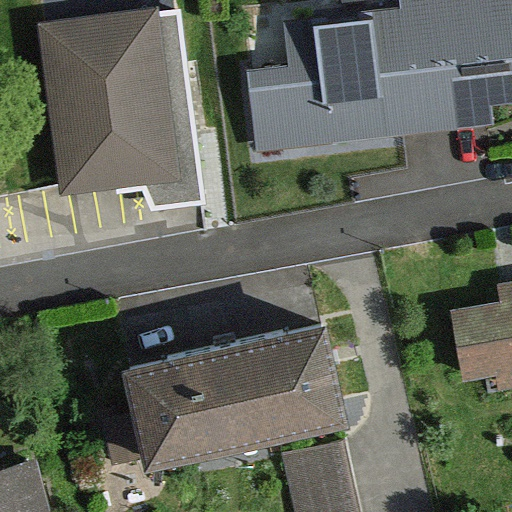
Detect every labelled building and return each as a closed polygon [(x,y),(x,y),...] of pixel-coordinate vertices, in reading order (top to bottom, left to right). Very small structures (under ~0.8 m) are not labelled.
[(251,74),(254,144),(427,137),(427,124),(494,122),(492,77),(511,76),(511,0),(405,0),(406,16),(290,21),(292,73),(251,74)] [(184,11),(46,26),(64,202),(151,193),(153,216),(204,210),(184,11)] [(505,310),(452,319),(468,407),(511,399),(511,282),(501,284),(505,310)] [(332,333),(123,381),(148,490),(357,442),(332,333)] [(54,511),(42,468),(0,479),(0,511),(54,511)]
